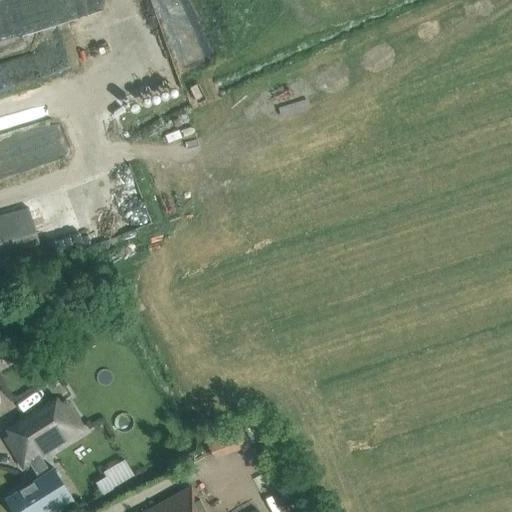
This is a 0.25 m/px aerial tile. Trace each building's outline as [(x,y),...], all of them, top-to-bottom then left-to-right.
[(341,46),(298,67),(305,82),(348,61),(341,46)] [(270,78),(279,97),(305,85),(296,66),(270,78)] [(0,103),(0,139),(40,128),(31,94),(0,103)] [(0,177),(56,159),(47,133),(0,149),(0,177)] [(0,265),(41,254),(28,208),(0,215),(0,265)] [(37,477),(3,498),(11,511),(55,511),(65,506),(64,505),(45,474),(49,471),(48,470),(40,457),(70,439),(84,430),(83,430),(73,412),(65,400),(60,403),(57,398),(39,409),(4,431),(7,436),(4,438),(22,468),(29,464),(37,477)] [(211,458),(247,445),(239,422),(203,434),(211,458)] [(112,486),(106,475),(95,481),(103,494),(113,488),(112,486)] [(196,502),(188,488),(143,511),(257,511),(248,495),(238,501),(244,511),(203,511),(198,501),(196,502)]
